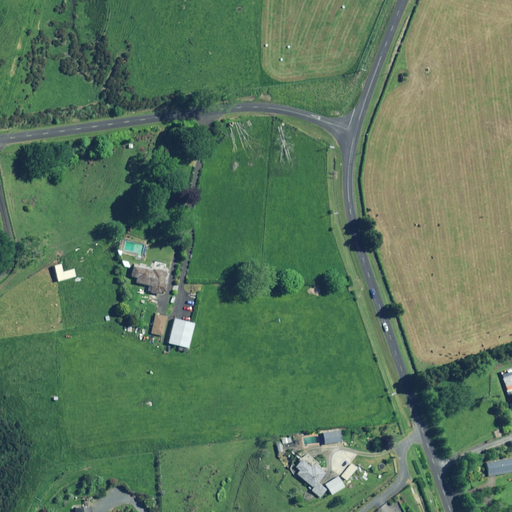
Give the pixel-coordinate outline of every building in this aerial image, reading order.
[(63,272),(61,264),(54,266),(58,281),(76,277),(74,269),(63,272)] [(150,267),(133,264),(131,277),(136,278),(135,283),(148,286),(147,292),(161,295),(161,292),(164,292),(166,284),(168,270),(150,267)] [(167,317),(155,314),(151,334),(163,336),(167,317)] [(194,324),(174,319),(168,343),(188,348),(194,324)] [(511,375),(511,373),(511,369),(501,372),(502,378),(511,375)] [(326,489),(316,481),(323,473),(312,464),(315,461),(307,454),(302,460),(300,458),(293,467),(298,471),(295,474),(309,485),(307,488),(319,498),(326,489)] [(511,472),(511,458),(486,463),(488,476),(511,472)] [(352,472),(346,467),(339,475),(346,481),(352,472)] [(343,487),(337,477),(324,485),(330,495),(343,487)]
